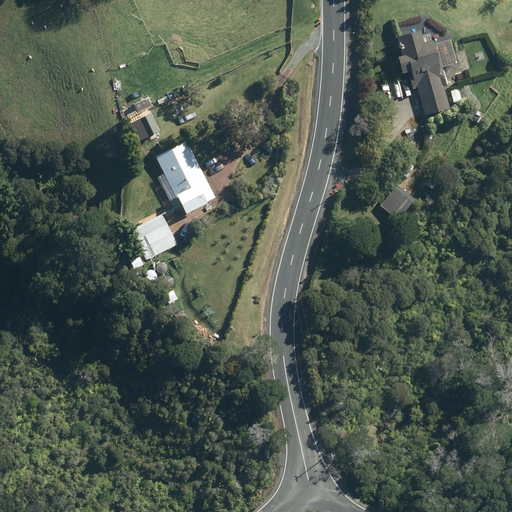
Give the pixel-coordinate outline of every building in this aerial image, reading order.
[(409,90),(415,88),(421,115),(446,109),(427,34),(415,38),(414,33),(390,40),(396,57),(390,58),(395,75),(404,72),(409,90)] [(184,60),(175,63),(183,83),(192,79),(184,60)] [(167,66),(159,70),(168,90),(176,86),(167,66)] [(459,88),(449,89),(450,103),(460,103),(459,88)] [(154,90),(135,99),(142,113),(161,103),(154,90)] [(154,109),(141,117),(150,134),(164,126),(154,109)] [(178,210),(185,206),(187,209),(218,194),(189,136),(158,152),(167,169),(159,173),(178,210)] [(441,181),(432,174),(424,185),(433,192),(441,181)] [(376,205),(392,220),(409,201),(393,187),(376,205)] [(169,220),(164,211),(142,223),(147,231),(142,234),(153,256),(181,242),(169,220)]
